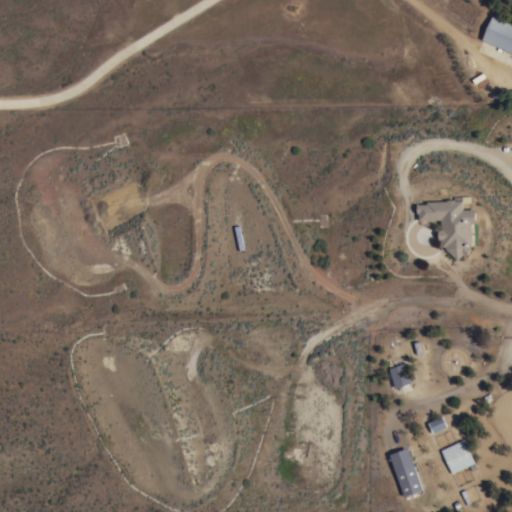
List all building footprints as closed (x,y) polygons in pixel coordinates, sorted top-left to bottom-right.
[(511,23),(511,51),(482,38),(493,15),(511,23)] [(470,245),(470,246),(472,248),(465,256),(463,254),(458,259),(445,248),(445,246),(439,246),(439,239),(438,229),(441,229),(441,219),(419,220),(418,213),(417,213),(417,204),(427,203),(427,201),(447,200),(447,199),(454,199),(454,200),(463,200),(463,209),(475,208),(476,222),(471,222),(472,245),(470,245)] [(409,382),(402,363),(386,368),(393,388),(409,382)] [(433,433),(428,422),(442,415),(447,426),(433,433)] [(475,462),(452,473),(441,449),(464,438),(475,462)] [(395,472),(414,465),(423,490),(404,496),(395,472)]
